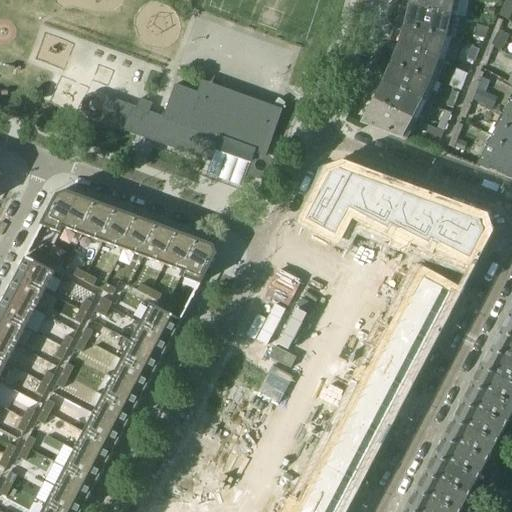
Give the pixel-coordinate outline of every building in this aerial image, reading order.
[(458,0),(410,0),(409,8),(455,18),(458,0)] [(511,8),(511,1),(508,0),(505,0),(499,16),(508,20),(511,8)] [(455,18),(409,8),(405,28),(450,40),(455,18)] [(497,20),(489,43),(493,45),(502,22),(497,20)] [(484,45),(488,28),(471,24),(467,40),(484,45)] [(450,40),(405,28),(398,47),(443,62),(450,40)] [(494,46),(494,47),(500,51),(501,49),(508,37),(502,33),(494,46)] [(493,45),(489,43),(480,65),(485,67),(493,45)] [(463,61),(469,64),(476,47),(470,45),(463,61)] [(435,83),(443,62),(398,47),(391,65),(435,83)] [(441,85),(435,83),(391,65),(383,83),(431,106),(441,85)] [(460,90),(466,73),(455,69),(449,86),(453,88),(460,90)] [(477,72),(468,94),(473,97),(482,74),(477,72)] [(431,106),(383,83),(374,102),(416,122),(422,124),(431,106)] [(175,86),(159,128),(158,131),(196,145),(200,154),(199,157),(211,161),(206,173),(241,186),(253,152),(264,156),(277,122),(255,114),(259,103),(223,90),(219,102),(175,86)] [(474,97),(473,101),(491,109),(492,107),(496,99),(477,91),(474,97)] [(446,107),(452,110),(458,94),(452,92),(446,107)] [(468,94),(460,117),(464,119),(473,97),(468,94)] [(128,118),(141,122),(143,115),(147,116),(151,104),(139,100),(135,111),(131,109),(128,118)] [(511,101),(492,139),(511,149),(511,101)] [(416,122),(374,102),(363,124),(406,141),(416,122)] [(443,133),(450,114),(444,112),(436,130),(443,133)] [(457,124),(448,147),(453,149),(462,126),(457,124)] [(440,140),(443,133),(436,130),(428,127),(425,134),(440,140)] [(511,178),(511,149),(492,139),(478,166),(487,170),(489,167),(511,179),(511,178)] [(329,175),(305,222),(335,238),(349,212),(387,232),(389,227),(428,247),(430,242),(469,262),(484,233),(480,223),(339,171),(329,175)] [(56,196),(40,226),(59,233),(77,198),(65,193),(64,191),(55,195),(56,196)] [(77,198),(59,233),(60,233),(62,229),(81,236),(98,205),(88,202),(89,200),(80,197),(79,198),(77,198)] [(98,205),(81,236),(102,243),(118,213),(109,209),(109,208),(100,204),(100,206),(98,205)] [(118,213),(102,243),(122,251),(138,220),(129,217),(130,215),(121,212),(120,213),(118,213)] [(138,220),(122,251),(143,258),(159,228),(149,224),(150,223),(141,219),(140,221),(138,220)] [(305,222),(295,241),(325,257),(335,238),(305,222)] [(159,228),(143,258),(163,266),(179,235),(170,232),(171,230),(162,227),(161,228),(159,228)] [(179,235),(163,266),(183,273),(180,278),(181,278),(200,243),(190,239),(191,238),(182,234),(181,236),(179,235)] [(371,236),(368,243),(378,248),(382,241),(371,236)] [(34,241),(28,253),(36,257),(42,245),(34,241)] [(295,241),(285,260),(315,276),(325,257),(295,241)] [(200,243),(181,278),(199,285),(215,256),(216,255),(213,246),(211,247),(200,243)] [(346,244),(343,251),(353,256),(357,249),(346,244)] [(410,256),(406,263),(417,268),(420,261),(410,256)] [(55,257),(51,265),(63,271),(67,264),(55,257)] [(24,258),(14,277),(44,293),(54,274),(24,258)] [(285,260),(275,279),(305,295),(315,276),(285,260)] [(359,260),(349,279),(373,291),(383,272),(359,260)] [(420,261),(417,268),(427,274),(431,267),(420,261)] [(67,264),(63,271),(75,278),(79,270),(67,264)] [(318,273),(314,280),(325,285),(328,278),(318,273)] [(415,276),(403,300),(439,319),(452,295),(415,276)] [(14,277),(5,295),(35,311),(44,293),(14,277)] [(94,277),(89,285),(101,291),(106,283),(94,277)] [(328,278),(325,285),(335,291),(339,284),(328,278)] [(275,279),(265,298),(295,314),(305,295),(275,279)] [(106,283),(101,291),(112,297),(116,288),(106,283)] [(139,283),(135,291),(147,297),(151,289),(139,283)] [(383,285),(379,292),(390,298),(393,291),(383,285)] [(151,289),(147,297),(159,303),(163,296),(151,289)] [(393,291),(390,298),(400,303),(404,296),(393,291)] [(172,293),(168,300),(181,307),(185,299),(172,293)] [(5,295),(0,303),(0,315),(25,329),(35,311),(5,295)] [(83,298),(77,310),(85,314),(91,302),(83,298)] [(265,298),(255,317),(285,333),(295,314),(265,298)] [(102,299),(98,306),(110,313),(114,305),(102,299)] [(167,299),(160,311),(180,321),(187,310),(181,307),(168,300),(167,299)] [(403,300),(390,324),(427,342),(439,319),(403,300)] [(98,306),(94,314),(106,320),(110,313),(98,306)] [(150,306),(140,325),(170,340),(180,321),(160,311),(150,306)] [(77,310),(71,322),(79,326),(85,314),(77,310)] [(298,311),(294,318),(305,324),(308,317),(298,311)] [(0,315),(0,338),(16,347),(25,329),(0,315)] [(511,316),(508,315),(499,333),(511,339),(511,316)] [(255,317),(245,336),(275,352),(285,333),(255,317)] [(308,317),(305,324),(315,329),(319,322),(308,317)] [(390,324),(378,347),(414,366),(427,342),(390,324)] [(140,325),(131,343),(161,358),(170,340),(140,325)] [(87,328),(81,340),(88,344),(95,332),(87,328)] [(358,332),(354,339),(365,344),(369,337),(358,332)] [(511,339),(499,333),(490,350),(511,361),(511,339)] [(64,334),(58,346),(66,350),(72,338),(64,334)] [(245,336),(235,356),(265,372),(275,352),(245,336)] [(369,337),(365,344),(376,350),(379,343),(369,337)] [(0,338),(0,361),(7,365),(16,347),(0,338)] [(81,340),(74,351),(82,356),(88,344),(81,340)] [(131,343),(121,361),(151,377),(161,358),(131,343)] [(58,346),(52,358),(60,362),(66,350),(58,346)] [(378,347),(366,370),(402,389),(414,366),(378,347)] [(278,349),(274,356),(284,362),(288,355),(278,349)] [(511,361),(490,350),(480,368),(511,384),(511,361)] [(288,355),(284,362),(295,367),(299,360),(288,355)] [(235,356),(225,375),(255,391),(265,372),(235,356)] [(121,361),(112,379),(142,395),(151,377),(121,361)] [(68,364),(62,376),(69,380),(76,368),(68,364)] [(511,384),(480,368),(471,386),(511,407),(511,384)] [(46,370),(39,382),(47,386),(53,374),(46,370)] [(366,370),(354,394),(390,413),(402,389),(366,370)] [(225,375),(215,394),(245,410),(255,391),(225,375)] [(62,376),(55,388),(63,392),(69,380),(62,376)] [(112,379),(102,397),(133,413),(142,395),(112,379)] [(334,379),(330,386),(341,391),(344,384),(334,379)] [(39,382),(33,394),(41,398),(47,386),(39,382)] [(344,384),(341,391),(351,397),(355,390),(344,384)] [(511,407),(471,386),(462,404),(507,427),(511,416),(511,407)] [(257,388),(254,395),(264,400),(268,393),(257,388)] [(268,393),(264,400),(275,406),(279,399),(268,393)] [(215,394),(205,413),(235,429),(245,410),(215,394)] [(354,394),(342,417),(378,436),(390,413),(354,394)] [(102,397),(93,415),(123,431),(133,413),(102,397)] [(49,400),(43,412),(51,416),(57,404),(49,400)] [(462,404),(453,421),(497,445),(507,427),(462,404)] [(27,406),(20,418),(28,422),(34,410),(27,406)] [(43,412),(37,424),(44,428),(51,416),(43,412)] [(205,413),(195,432),(225,448),(235,429),(205,413)] [(93,415),(83,433),(114,449),(123,431),(93,415)] [(342,417),(329,440),(365,459),(378,436),(342,417)] [(20,418),(14,430),(22,434),(28,422),(20,418)] [(453,421),(443,439),(488,462),(497,445),(453,421)] [(309,425),(305,432),(316,438),(320,431),(309,425)] [(237,426),(234,433),(244,438),(248,431),(237,426)] [(248,431),(244,438),(255,444),(259,437),(248,431)] [(320,431),(316,438),(327,444),(330,436),(320,431)] [(195,432),(184,451),(215,467),(225,448),(195,432)] [(83,433),(74,451),(104,467),(114,449),(83,433)] [(30,436),(24,448),(32,452),(38,440),(30,436)] [(443,439),(434,457),(479,480),(488,462),(443,439)] [(329,440),(317,464),(353,483),(365,459),(329,440)] [(8,443),(1,454),(9,459),(15,447),(8,443)] [(24,448),(18,460),(25,464),(32,452),(24,448)] [(74,451),(64,469),(95,485),(104,467),(74,451)] [(184,451),(174,470),(205,486),(215,467),(184,451)] [(1,454),(0,457),(0,468),(3,470),(9,459),(1,454)] [(434,457),(425,474),(469,498),(479,480),(434,457)] [(217,464),(214,471),(224,477),(228,470),(217,464)] [(317,464),(305,487),(341,506),(353,483),(317,464)] [(64,469),(55,487),(85,503),(95,485),(64,469)] [(174,470),(164,490),(195,505),(205,486),(174,470)] [(228,470),(224,477),(235,482),(239,475),(228,470)] [(11,472),(5,484),(13,488),(19,476),(11,472)] [(285,472),(281,479),(292,485),(295,478),(285,472)] [(425,474),(416,492),(454,511),(461,511),(469,498),(425,474)] [(508,495),(511,487),(511,475),(502,492),(508,495)] [(295,478),(292,485),(302,490),(306,483),(295,478)] [(5,484),(0,493),(0,496),(6,500),(13,488),(5,484)] [(55,487),(45,505),(58,511),(80,511),(85,503),(55,487)] [(305,487),(292,511),(295,511),(337,511),(341,506),(305,487)] [(164,490),(154,509),(160,511),(191,511),(195,505),(164,490)] [(454,511),(416,492),(406,510),(410,511),(454,511)] [(500,509),(506,498),(508,495),(502,492),(494,506),(500,509)] [(507,511),(511,503),(511,501),(506,498),(500,509),(498,511),(507,511)] [(197,502),(194,509),(198,511),(205,511),(208,508),(197,502)]
